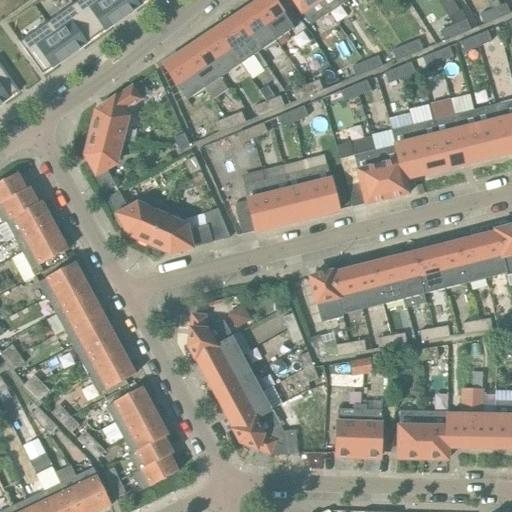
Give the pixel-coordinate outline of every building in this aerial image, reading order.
[(78,0),(73,4),(96,37),(123,18),(109,0),(78,0)] [(109,0),(123,18),(148,0),(109,0)] [(262,0),(253,6),(277,42),(295,31),(285,15),(294,9),(287,0),(262,0)] [(329,14),(319,0),(292,0),(310,26),(329,14)] [(348,1),(347,0),(319,0),(329,14),(348,1)] [(438,0),(453,26),(458,36),(471,31),(462,10),(460,11),(453,0),(438,0)] [(70,55),(96,37),(73,4),(47,23),(70,55)] [(493,10),(497,20),(510,14),(506,4),(493,10)] [(277,42),(253,6),(235,18),(260,55),(277,42)] [(497,20),(493,10),(480,15),(484,25),(497,20)] [(260,55),(235,18),(217,30),(242,67),(260,55)] [(47,23),(20,42),(43,75),(70,55),(47,23)] [(458,36),(453,26),(441,31),(445,41),(458,36)] [(242,67),(217,30),(200,42),(224,79),(242,67)] [(488,31),(474,37),(478,47),(492,42),(488,31)] [(478,47),(474,37),(462,42),(467,58),(472,56),(474,61),(481,59),(478,47)] [(406,46),(410,56),(423,51),(419,40),(406,46)] [(224,79),(200,42),(182,54),(206,91),(224,79)] [(410,56),(406,46),(393,51),(397,61),(410,56)] [(449,47),(436,53),(440,62),(453,57),(449,47)] [(440,62),(436,53),(423,58),(427,68),(440,62)] [(206,91),(182,54),(164,66),(189,103),(206,91)] [(365,62),(369,73),(382,67),(378,56),(365,62)] [(369,73),(365,62),(352,67),(356,78),(369,73)] [(411,63),(398,68),(402,79),(415,73),(411,63)] [(0,64),(0,104),(19,91),(0,64)] [(402,79),(398,68),(384,74),(389,84),(402,79)] [(306,86),(310,96),(323,90),(319,80),(306,86)] [(367,81),(354,86),(358,97),(372,92),(367,81)] [(96,112),(91,134),(122,141),(129,117),(125,111),(149,95),(141,82),(96,112)] [(310,96),(306,86),(293,92),(297,102),(310,96)] [(358,97),(354,86),(340,92),(345,103),(358,97)] [(259,92),(265,102),(273,97),(266,87),(259,92)] [(267,102),(271,112),(285,107),(280,96),(267,102)] [(507,154),(511,152),(511,100),(494,105),(507,154)] [(271,112),(267,102),(254,107),(258,118),(271,112)] [(435,103),(414,106),(416,119),(436,116),(435,103)] [(507,154),(494,105),(475,110),(487,159),(507,154)] [(304,106),(291,112),(295,122),(308,117),(304,106)] [(487,159),(475,110),(454,115),(466,164),(487,159)] [(228,117),(233,128),(246,123),(242,112),(228,117)] [(295,122),(291,112),(277,118),(282,128),(295,122)] [(466,164),(454,115),(433,120),(445,169),(466,164)] [(233,128),(228,117),(215,123),(220,133),(233,128)] [(445,169),(433,120),(412,125),(425,174),(445,169)] [(264,123),(251,129),(255,139),(268,134),(264,123)] [(425,174),(412,125),(393,130),(397,145),(406,179),(425,174)] [(255,139),(251,129),(238,134),(242,144),(255,139)] [(122,141),(91,134),(86,156),(106,192),(115,187),(107,171),(116,166),(122,141)] [(180,152),(190,148),(184,134),(174,138),(180,152)] [(409,194),(406,179),(397,145),(375,151),(387,200),(409,194)] [(387,200),(375,151),(354,156),(360,183),(347,186),(352,208),(366,204),(366,205),(387,200)] [(191,175),(201,171),(195,157),(185,161),(191,175)] [(305,170),(317,217),(339,212),(327,165),(305,170)] [(317,217),(305,170),(285,175),(297,222),(317,217)] [(0,206),(27,192),(26,190),(18,174),(0,183),(0,206)] [(297,222),(285,175),(265,181),(276,228),(297,222)] [(276,228),(265,181),(244,186),(247,201),(235,204),(243,235),(255,232),(255,233),(276,228)] [(26,190),(27,192),(0,206),(0,220),(2,224),(6,222),(38,204),(30,189),(26,190)] [(130,235),(150,245),(163,216),(138,204),(128,210),(119,193),(109,198),(130,235)] [(38,204),(6,222),(14,238),(51,218),(42,202),(38,204)] [(163,216),(150,245),(171,254),(230,238),(217,209),(204,212),(208,228),(189,233),(188,228),(163,216)] [(51,218),(14,238),(23,254),(59,234),(51,218)] [(496,233),(506,274),(511,272),(511,227),(496,231),(496,233)] [(475,239),(485,280),(506,274),(496,233),(475,239)] [(59,234),(23,254),(32,270),(68,251),(59,234)] [(454,244),(465,285),(485,280),(475,239),(454,244)] [(434,249),(444,290),(465,285),(454,244),(434,249)] [(413,254),(423,295),(444,290),(434,249),(413,254)] [(392,259),(403,300),(423,295),(413,254),(392,259)] [(372,265),(382,306),(403,300),(392,259),(372,265)] [(39,283),(48,300),(84,280),(75,263),(39,283)] [(351,270),(361,311),(382,306),(372,265),(351,270)] [(342,316),(343,315),(361,311),(351,270),(331,275),(342,316)] [(343,315),(342,316),(331,275),(331,273),(310,278),(322,323),(344,318),(343,315)] [(84,280),(48,300),(56,315),(93,296),(84,280)] [(93,296),(56,315),(65,331),(101,311),(93,296)] [(247,303),(233,312),(242,326),(256,317),(247,303)] [(195,358),(196,359),(234,338),(226,322),(206,333),(203,331),(205,311),(193,310),(189,346),(195,358)] [(101,311),(65,331),(73,347),(110,327),(101,311)] [(283,319),(288,332),(298,328),(293,315),(283,319)] [(511,326),(511,315),(503,317),(505,328),(511,326)] [(476,321),(478,333),(493,330),(491,319),(476,321)] [(478,333),(476,321),(462,324),(464,335),(478,333)] [(434,329),(436,340),(450,337),(448,326),(434,329)] [(110,327),(73,347),(82,363),(118,343),(110,327)] [(298,328),(288,332),(293,344),(303,340),(298,328)] [(436,340),(434,329),(420,331),(422,342),(436,340)] [(391,336),(393,347),(407,345),(405,334),(391,336)] [(318,359),(328,355),(320,335),(310,338),(318,359)] [(393,347),(391,336),(377,338),(378,350),(393,347)] [(234,338),(196,359),(206,377),(245,356),(234,338)] [(350,343),(352,354),(366,352),(364,341),(350,343)] [(118,343),(82,363),(90,378),(127,359),(118,343)] [(352,354),(350,343),(336,345),(338,356),(352,354)] [(7,363),(19,355),(12,346),(1,354),(7,363)] [(436,348),(423,350),(425,361),(438,358),(436,348)] [(425,361),(423,350),(410,353),(412,363),(425,361)] [(298,357),(303,370),(313,366),(308,353),(298,357)] [(25,364),(19,355),(7,363),(13,372),(25,364)] [(245,356),(206,377),(216,396),(255,375),(245,356)] [(370,358),(360,360),(363,375),(372,373),(370,358)] [(127,359),(90,378),(100,395),(136,375),(127,359)] [(360,360),(351,361),(354,376),(363,375),(360,360)] [(313,366),(303,370),(308,383),(319,379),(313,366)] [(255,375),(216,396),(226,415),(265,394),(255,375)] [(32,394),(42,384),(34,377),(24,387),(32,394)] [(42,384),(32,394),(40,402),(50,392),(42,384)] [(106,407),(115,424),(152,404),(143,388),(106,407)] [(471,449),(472,391),(462,390),(462,417),(448,416),(448,448),(471,449)] [(495,449),(495,417),(482,416),(482,391),(472,391),(471,449),(495,449)] [(265,394),(226,415),(234,429),(234,430),(236,433),(275,412),(269,401),(265,394)] [(511,449),(511,402),(496,402),(495,417),(495,449),(511,449)] [(152,404),(115,424),(124,440),(160,420),(152,404)] [(359,456),(360,406),(355,405),(354,411),(338,410),(336,455),(338,455),(338,457),(350,458),(350,456),(359,456)] [(62,424),(69,416),(59,406),(52,414),(62,424)] [(360,406),(359,456),(368,456),(368,459),(379,459),(379,457),(381,457),(382,411),(366,411),(366,406),(360,406)] [(50,437),(58,429),(38,409),(31,417),(50,437)] [(275,412),(236,433),(241,443),(279,457),(298,455),(295,432),(287,433),(275,412)] [(423,460),(424,413),(399,412),(399,459),(423,460)] [(448,448),(448,416),(448,414),(424,413),(423,460),(448,460),(448,448)] [(79,426),(69,416),(62,424),(72,434),(79,426)] [(160,420),(124,440),(132,456),(166,438),(168,436),(160,420)] [(49,487),(64,479),(35,421),(20,428),(49,487)] [(88,450),(95,442),(85,433),(78,440),(88,450)] [(166,438),(132,456),(129,458),(137,474),(171,456),(174,454),(166,438)] [(95,442),(88,450),(98,460),(105,452),(95,442)] [(171,456),(137,474),(134,476),(142,492),(151,487),(179,472),(171,456)] [(76,477),(92,511),(99,511),(112,506),(94,469),(76,477)] [(110,487),(120,482),(114,469),(104,474),(110,487)] [(60,484),(72,511),(92,511),(76,477),(60,484)] [(23,489),(28,499),(33,511),(53,511),(44,492),(39,481),(23,489)] [(120,482),(110,487),(116,499),(126,495),(120,482)] [(53,511),(72,511),(60,484),(44,492),(53,511)] [(11,507),(13,511),(33,511),(28,499),(11,507)]
